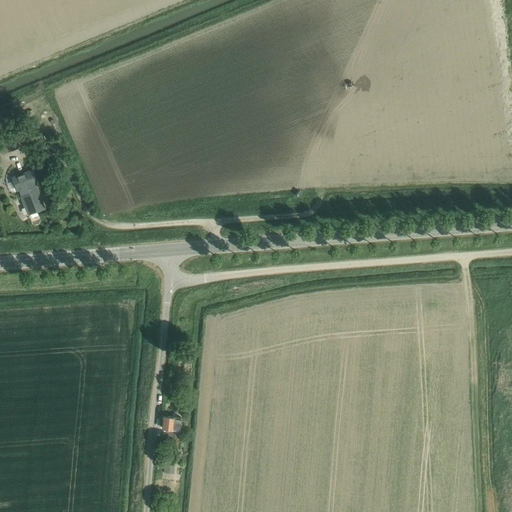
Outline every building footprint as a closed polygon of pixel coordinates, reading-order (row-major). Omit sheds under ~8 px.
[(32,110),(22,114),(24,119),(34,115),(32,110)] [(54,117),(48,120),(51,126),(57,123),(54,117)] [(0,152),(1,155),(9,152),(19,148),(15,135),(4,139),(0,139),(0,152)] [(33,170),(13,177),(18,191),(20,190),(29,214),(45,208),(37,184),(38,184),(33,170)] [(179,450),(180,439),(182,439),(183,418),(164,416),(163,428),(166,429),(165,439),(169,439),(168,449),(179,450)]
